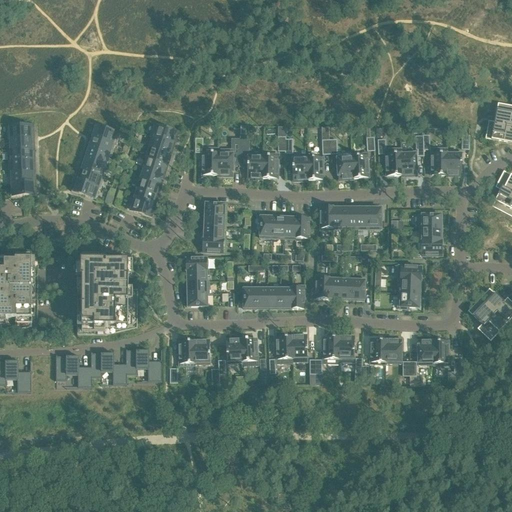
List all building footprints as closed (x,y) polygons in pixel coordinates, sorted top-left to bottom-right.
[(489,122),(488,127),(494,128),(491,141),(511,144),(511,107),(508,107),(507,113),(497,111),(495,123),(489,122)] [(150,138),(151,138),(171,145),(175,133),(154,126),(150,138)] [(8,140),(11,140),(31,140),(30,127),(7,128),(8,140)] [(93,140),(115,147),(116,147),(120,135),(97,128),(93,140)] [(148,148),(168,154),(171,145),(151,138),(148,148)] [(11,151),(31,150),(31,140),(11,140),(11,151)] [(89,150),(108,157),(112,158),(115,147),(93,140),(89,150)] [(202,177),(218,177),(218,151),(217,151),(217,149),(203,149),(203,140),(196,140),(196,152),(196,154),(203,154),(202,177)] [(165,166),(168,154),(148,148),(144,159),(148,160),(165,166)] [(10,162),(32,161),(31,150),(11,151),(9,151),(10,162)] [(86,160),(105,166),(108,157),(89,150),(86,160)] [(218,151),(218,177),(223,177),(223,178),(233,178),(233,151),(218,151)] [(386,152),(385,152),(385,155),(386,177),(402,177),(400,152),(386,152)] [(401,152),(400,152),(402,177),(406,176),(407,178),(417,177),(416,152),(401,153),(401,152)] [(446,152),(431,152),(431,177),(446,177),(446,152)] [(447,152),(446,152),(446,177),(451,177),(451,178),(462,178),(462,153),(447,153),(447,152)] [(263,156),(262,180),(278,180),(278,155),(264,154),(264,156),(263,156)] [(367,154),(352,155),(352,159),(354,180),(369,179),(368,159),(367,154)] [(247,181),(257,181),(257,180),(262,180),(263,156),(248,156),(247,181)] [(293,158),(293,183),(303,183),(303,182),(308,182),(308,159),(308,158),(293,158)] [(308,159),(308,182),(323,181),(323,159),(309,159),(308,159)] [(352,159),(337,160),(339,183),(348,182),(354,182),(354,180),(352,159)] [(83,171),(104,178),(107,167),(105,166),(86,160),(83,171)] [(145,170),(162,175),(165,166),(148,160),(145,170)] [(9,174),(32,173),(32,161),(10,162),(8,162),(9,174)] [(158,185),(162,175),(145,170),(142,180),(158,185)] [(79,183),(100,190),(101,190),(105,178),(104,178),(83,171),(79,183)] [(32,173),(9,174),(9,186),(10,186),(32,185),(32,173)] [(501,191),(495,203),(504,207),(501,213),(511,218),(511,214),(511,176),(509,175),(503,186),(498,184),(495,188),(501,191)] [(136,189),(155,195),(158,185),(142,180),(139,179),(136,189)] [(96,201),(100,190),(79,183),(75,194),(96,201)] [(32,185),(10,186),(11,197),(33,197),(32,185)] [(152,206),(155,195),(136,189),(133,200),(152,206)] [(152,206),(133,200),(130,199),(127,211),(148,218),(152,206)] [(227,206),(205,205),(204,213),(205,213),(205,217),(226,218),(227,206)] [(333,208),(320,208),(320,232),(333,232),(333,231),(333,209),(333,208)] [(345,209),(333,209),(333,231),(345,231),(345,209)] [(357,209),(345,209),(345,231),(357,231),(357,209)] [(369,209),(357,209),(357,231),(369,231),(369,209)] [(381,209),(369,209),(369,231),(381,231),(381,209)] [(422,215),(419,215),(419,230),(442,230),(441,215),(430,215),(430,214),(422,214),(422,215)] [(226,218),(205,217),(205,222),(204,222),(204,229),(226,230),(226,218)] [(269,218),(261,217),(260,239),(272,240),(273,219),(269,219),(269,218)] [(278,219),(273,219),(272,240),(283,241),(284,218),(278,218),(278,219)] [(294,241),(296,219),(294,219),(294,220),(290,220),(290,219),(284,218),(283,241),(293,241),(294,241)] [(294,241),(294,242),(306,243),(307,219),(296,219),(294,241)] [(225,242),(226,230),(204,229),(203,237),(204,237),(204,241),(225,242)] [(442,230),(419,230),(419,243),(421,243),(442,243),(442,241),(442,230)] [(204,241),(203,241),(202,254),(226,255),(226,243),(225,242),(204,241)] [(442,243),(421,243),(421,257),(442,257),(442,243)] [(78,255),(78,336),(106,336),(138,329),(138,289),(128,289),(128,261),(112,261),(112,255),(95,255),(78,255)] [(38,277),(38,259),(0,259),(0,328),(38,329),(38,311),(38,277)] [(186,272),(187,272),(207,272),(207,260),(186,260),(186,272)] [(399,281),(421,282),(422,267),(400,267),(400,281),(399,281)] [(186,276),(186,284),(206,284),(206,283),(206,276),(208,276),(208,272),(207,272),(187,272),(187,276),(186,276)] [(316,276),(315,300),(328,301),(329,277),(316,276)] [(329,277),(328,301),(328,300),(340,300),(341,279),(329,278),(329,277)] [(341,279),(340,300),(352,301),(353,279),(341,279)] [(353,279),(352,301),(365,301),(365,280),(353,279)] [(399,281),(398,295),(421,296),(421,282),(399,281)] [(206,284),(186,284),(186,292),(188,292),(188,296),(206,296),(209,296),(209,284),(206,284)] [(305,288),(293,288),(293,289),(292,311),(304,312),(305,288)] [(257,289),(245,289),(244,311),(252,311),(252,310),(256,310),(257,289)] [(257,289),(256,310),(261,310),(261,311),(268,311),(269,289),(257,289)] [(281,289),(269,289),(268,311),(276,311),(276,310),(280,310),(281,289)] [(285,311),(292,311),(293,289),(292,289),(281,289),(280,310),(285,310),(285,311)] [(398,295),(397,308),(399,308),(399,310),(409,311),(409,309),(420,309),(421,296),(398,295)] [(479,310),(473,317),(482,325),(477,330),(481,334),(486,329),(495,338),(511,320),(511,312),(507,307),(511,303),(507,299),(503,303),(494,295),(487,302),(482,297),(475,305),(479,310)] [(206,296),(188,296),(188,300),(187,300),(187,308),(206,308),(206,296)] [(306,338),(296,339),(296,340),(291,340),(292,364),(307,364),(306,338)] [(354,339),(344,339),(344,341),(339,341),(338,364),(354,365),(354,339)] [(236,341),(236,340),(226,341),(227,367),(243,366),(241,341),(236,341)] [(243,370),(258,369),(257,340),(241,341),(243,366),(243,370)] [(292,364),(291,340),(276,341),(277,366),(291,366),(291,364),(292,364)] [(338,364),(339,341),(324,340),(323,366),(337,366),(337,364),(338,364)] [(199,343),(194,343),(194,367),(209,367),(209,341),(199,342),(199,343)] [(401,341),(391,341),(391,342),(386,342),(386,366),(401,366),(401,341)] [(428,341),(418,341),(419,366),(433,366),(434,367),(433,342),(428,342),(428,341)] [(386,366),(386,342),(371,342),(370,367),(385,367),(385,366),(386,366)] [(449,342),(433,342),(434,367),(449,367),(449,342)] [(194,343),(179,343),(179,369),(193,369),(193,367),(194,367),(194,343)] [(162,363),(162,352),(161,352),(161,364),(149,364),(149,352),(148,352),(127,352),(127,351),(126,351),(126,366),(126,371),(127,371),(127,376),(137,376),(137,370),(148,370),(148,373),(148,384),(162,384),(162,365),(163,365),(163,363),(162,363)] [(127,376),(127,371),(126,371),(126,366),(114,366),(114,355),(113,355),(92,355),(92,354),(91,354),(91,369),(91,374),(92,374),(92,379),(102,379),(102,373),(113,373),(113,376),(113,387),(127,387),(127,384),(127,376)] [(92,379),(92,374),(91,374),(91,369),(79,369),(79,357),(78,357),(78,358),(57,358),(57,357),(56,357),(56,383),(57,383),(57,382),(67,382),(67,377),(78,377),(78,380),(78,390),(92,390),(92,387),(92,379)] [(31,374),(32,363),(30,363),(30,374),(18,374),(18,362),(17,362),(17,363),(0,362),(0,386),(6,387),(6,381),(17,381),(17,384),(17,395),(31,395),(31,375),(32,375),(32,374),(31,374)] [(409,377),(409,388),(420,388),(420,382),(416,382),(416,377),(415,377),(415,363),(409,363),(409,377)] [(219,371),(211,372),(211,386),(219,386),(219,371)]
